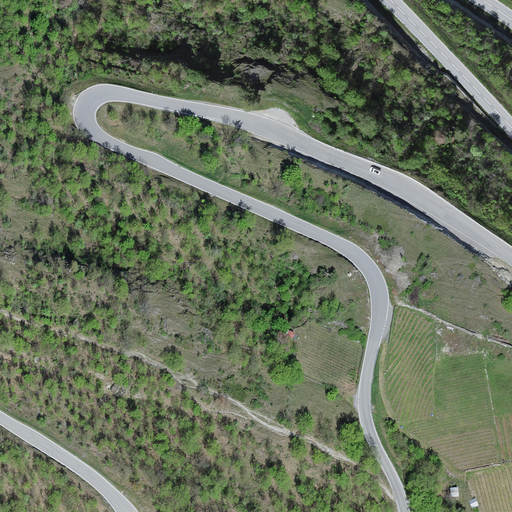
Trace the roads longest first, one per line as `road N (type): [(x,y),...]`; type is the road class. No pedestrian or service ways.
road 1 (tertiary): [(404,511),(363,402),(380,297),(370,270),(325,236),(102,139),(87,125),(86,105),(101,91),(121,93),(370,164),(410,182),(511,254)]
road 2 (tertiary): [(511,128),(391,0)]
road 3 (tertiary): [(0,417),(71,461),(125,511)]
